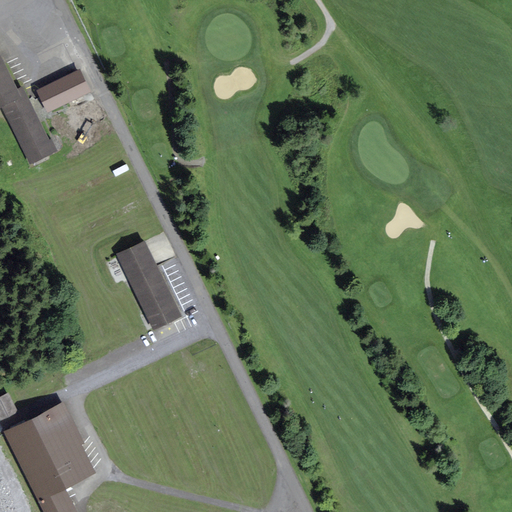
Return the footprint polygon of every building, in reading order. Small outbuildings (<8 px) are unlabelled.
[(29,162),(56,148),(23,83),(18,85),(0,49),(0,103),(0,104),(29,162)] [(80,67),(37,87),(48,110),(91,90),(80,67)] [(164,234),(119,256),(155,331),(186,317),(160,264),(175,257),(164,234)] [(24,423),(10,393),(0,397),(0,420),(6,432),(24,423)] [(105,474),(69,401),(24,423),(6,432),(46,511),(83,511),(72,489),(105,474)]
